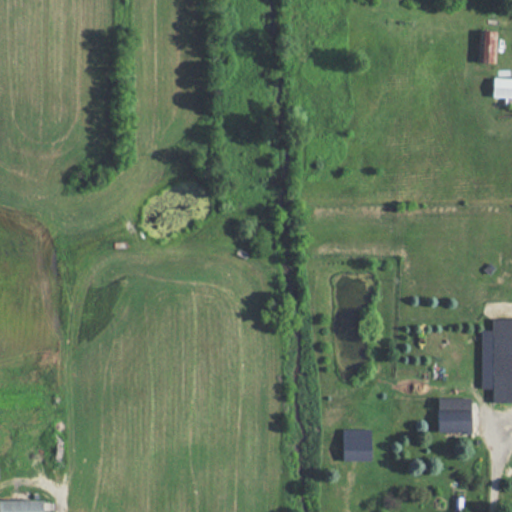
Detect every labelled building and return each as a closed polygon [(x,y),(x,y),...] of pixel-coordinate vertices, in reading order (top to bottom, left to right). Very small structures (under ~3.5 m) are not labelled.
[(496,30),(481,30),(479,62),(495,62),(496,30)] [(504,106),(511,105),(511,78),(492,78),(491,97),(504,97),(504,106)] [(480,388),(491,388),(491,402),(511,401),(511,318),(491,318),(491,330),(480,329),(480,388)] [(436,432),(470,432),(470,397),(437,397),(436,432)] [(341,460),(370,460),(370,429),(342,428),(341,460)] [(0,499),(0,511),(40,511),(41,500),(0,499)]
